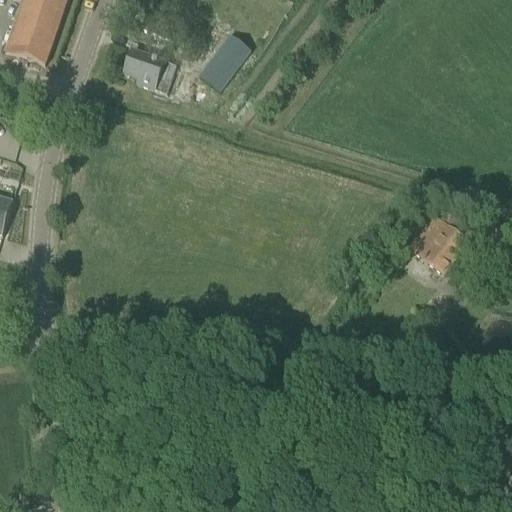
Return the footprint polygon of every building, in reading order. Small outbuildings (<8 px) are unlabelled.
[(23,0),(4,56),(44,70),(68,0),(23,0)] [(201,83),(196,95),(221,105),(237,74),(247,78),(251,68),(242,65),(245,57),(225,47),(219,44),(211,60),(230,70),(228,72),(224,71),(212,67),(212,68),(206,65),(197,81),(201,83)] [(136,89),(154,95),(185,106),(192,86),(173,80),(176,71),(132,55),(123,80),(137,85),(136,89)] [(0,240),(2,241),(13,205),(0,201),(0,240)] [(408,252),(443,280),(474,239),(458,227),(455,224),(447,233),(432,222),(408,252)] [(479,242),(502,262),(506,257),(510,260),(511,257),(511,239),(501,230),(493,241),(484,235),(479,242)]
